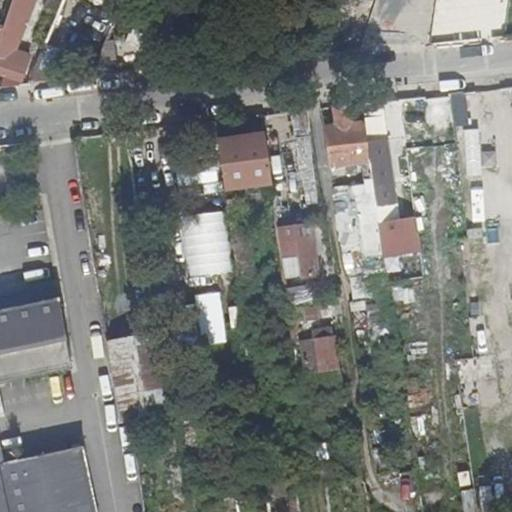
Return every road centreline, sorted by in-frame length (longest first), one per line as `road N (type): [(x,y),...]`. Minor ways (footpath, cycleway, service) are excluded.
road 1 (residential): [(48,113),(94,400)]
road 2 (residential): [(311,85),(48,113)]
road 3 (residential): [(311,85),(343,307)]
road 4 (track): [(343,307),(366,473),(373,479),(409,472)]
road 5 (residential): [(511,63),(311,85)]
